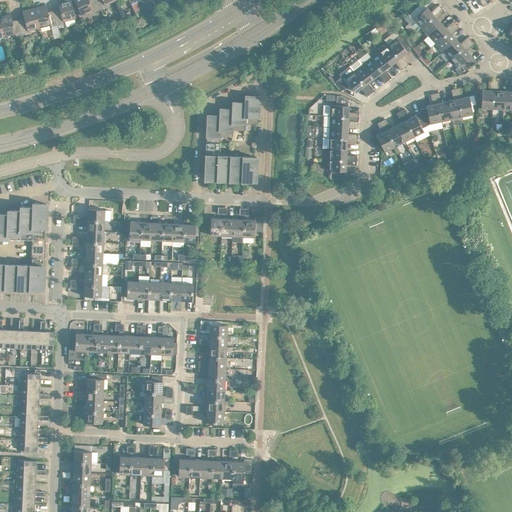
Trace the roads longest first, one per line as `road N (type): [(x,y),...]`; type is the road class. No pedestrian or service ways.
road 1 (residential): [(260,201),(258,78),(201,113),(201,198)]
road 2 (residential): [(176,441),(182,318),(62,312)]
road 3 (secondary): [(0,144),(162,86)]
road 4 (secondary): [(148,58),(0,112)]
road 5 (residential): [(55,158),(164,152),(176,139),(177,116)]
road 6 (residential): [(201,198),(68,192),(60,183)]
road 7 (residential): [(295,199),(362,182),(366,123)]
road 8 (residential): [(56,431),(176,441)]
